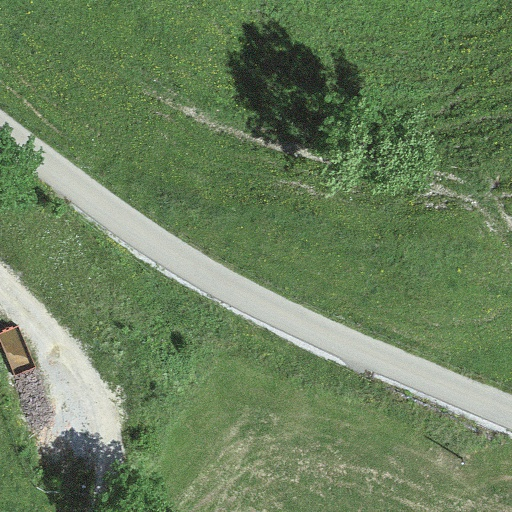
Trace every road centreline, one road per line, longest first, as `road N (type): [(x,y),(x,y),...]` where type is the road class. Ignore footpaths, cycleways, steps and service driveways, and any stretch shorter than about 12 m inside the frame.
road 1 (unclassified): [(511,413),(164,257),(0,123)]
road 2 (track): [(0,283),(98,410),(111,447),(103,511)]
